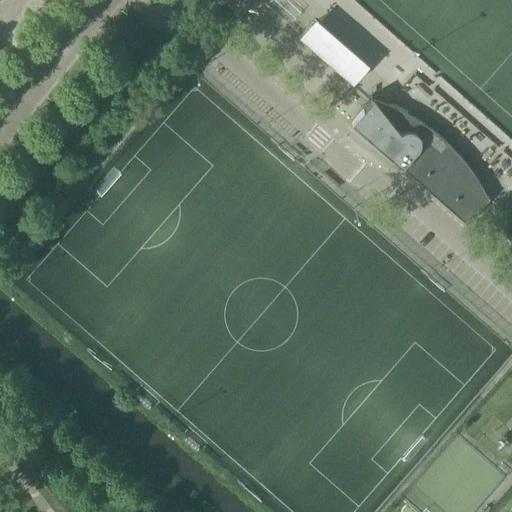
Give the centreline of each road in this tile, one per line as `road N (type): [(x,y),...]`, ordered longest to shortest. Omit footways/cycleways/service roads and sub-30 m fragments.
road 1 (residential): [(511,288),(397,188),(357,171),(157,0)]
road 2 (residential): [(25,97),(104,0)]
